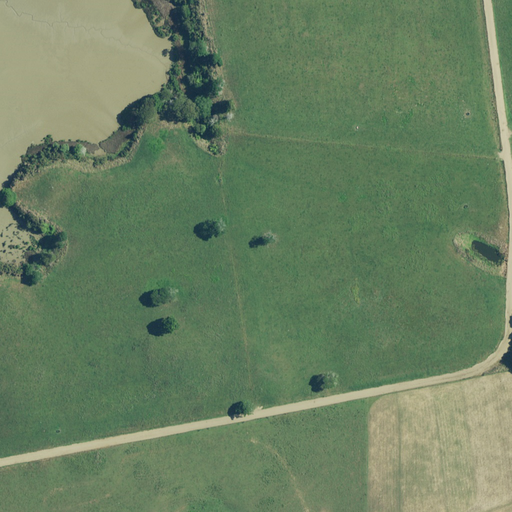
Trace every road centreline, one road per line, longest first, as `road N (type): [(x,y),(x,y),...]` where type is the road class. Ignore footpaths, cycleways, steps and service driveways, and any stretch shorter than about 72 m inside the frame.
road 1 (track): [(511,342),(474,368),(0,456)]
road 2 (track): [(496,0),(511,121)]
